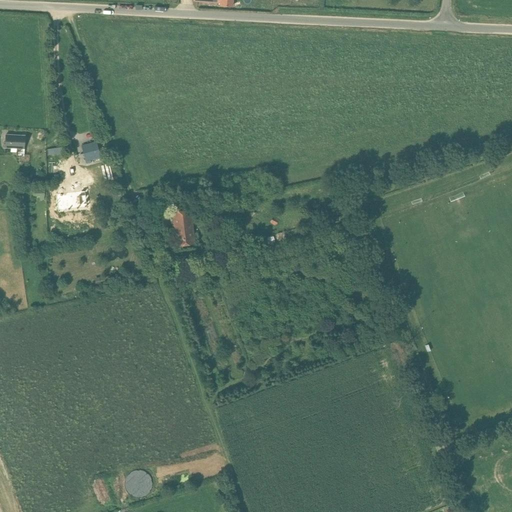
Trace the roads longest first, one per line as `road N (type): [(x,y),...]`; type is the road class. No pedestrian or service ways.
road 1 (track): [(243,511),(70,6)]
road 2 (unclassified): [(443,26),(0,2)]
